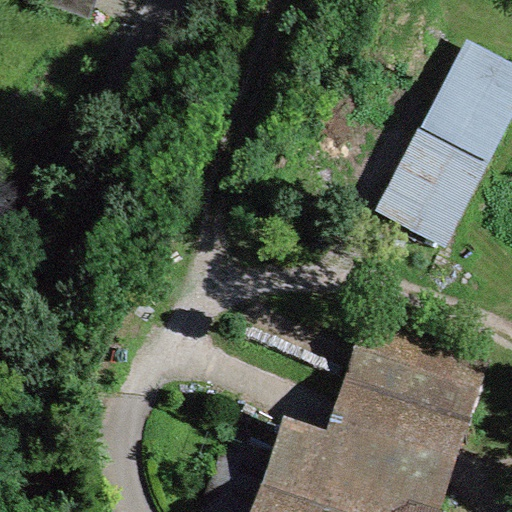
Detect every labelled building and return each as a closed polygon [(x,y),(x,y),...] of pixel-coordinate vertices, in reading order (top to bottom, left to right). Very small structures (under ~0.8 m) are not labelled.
[(431,144),(482,168),(511,105),(511,71),(474,54),(431,144)] [(385,208),(448,238),(482,168),(431,144),(420,138),(385,208)] [(373,331),(352,396),(457,429),(477,364),(373,331)] [(276,456),(259,511),(262,511),(429,511),(457,429),(352,396),(336,447),(285,430),(276,456)] [(258,511),(259,511),(276,456),(227,440),(205,511),(258,511)]
